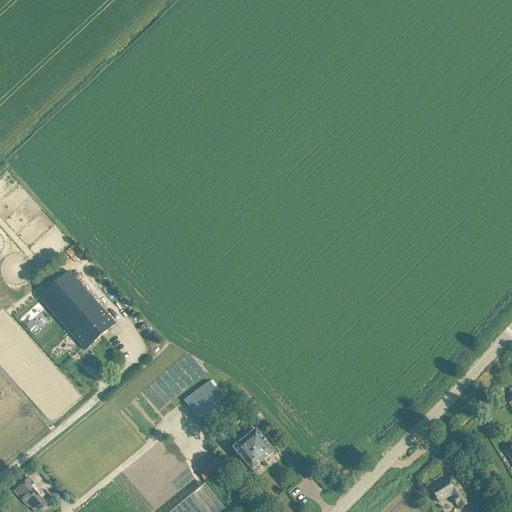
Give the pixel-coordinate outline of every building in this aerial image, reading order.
[(85,351),(93,344),(116,324),(69,271),(38,298),(85,351)] [(192,412),(217,393),(209,382),(184,401),(192,412)] [(225,404),(217,393),(192,412),(200,423),(225,404)] [(208,434),(216,428),(233,415),(225,404),(200,423),(208,434)] [(265,420),(252,404),(243,411),(256,427),(265,420)] [(251,471),(273,452),(256,431),(233,449),(251,471)] [(205,480),(223,466),(213,453),(195,468),(205,480)] [(470,503),(457,484),(452,476),(430,490),(439,503),(450,496),(459,510),(470,503)] [(39,511),(50,503),(29,479),(15,491),(25,503),(26,502),(35,511),(39,511)] [(221,511),(224,509),(204,484),(171,511),(221,511)]
